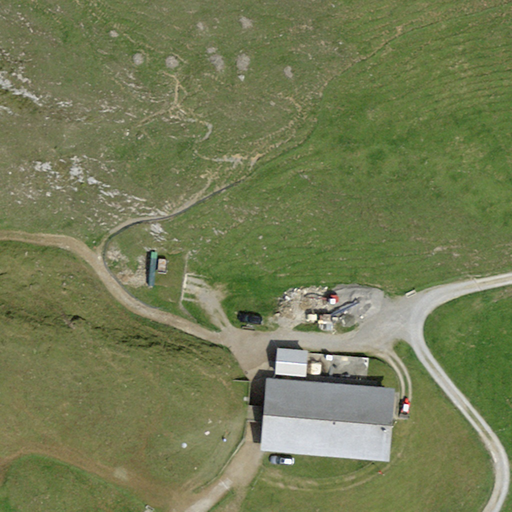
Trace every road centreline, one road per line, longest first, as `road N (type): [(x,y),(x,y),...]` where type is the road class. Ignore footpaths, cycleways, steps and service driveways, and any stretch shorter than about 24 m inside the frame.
road 1 (track): [(511,463),(440,366),(412,350),(411,319),(456,295),(511,285)]
road 2 (track): [(139,310),(219,343),(412,350)]
